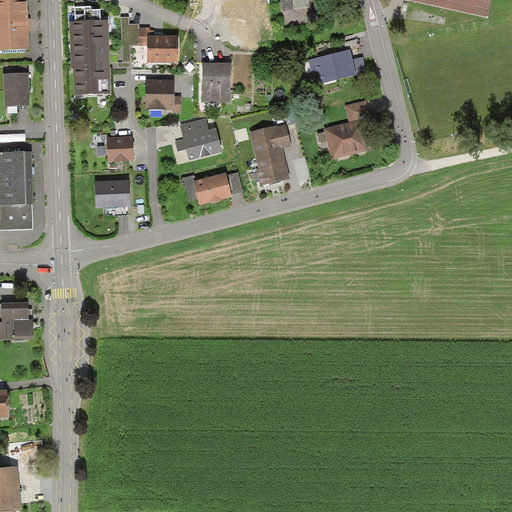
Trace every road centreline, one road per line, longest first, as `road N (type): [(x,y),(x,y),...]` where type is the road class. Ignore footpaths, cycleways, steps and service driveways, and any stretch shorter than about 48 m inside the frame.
road 1 (residential): [(366,0),(406,160),(387,176),(61,259)]
road 2 (tertiary): [(53,0),(61,259)]
road 3 (tertiary): [(61,259),(63,511)]
